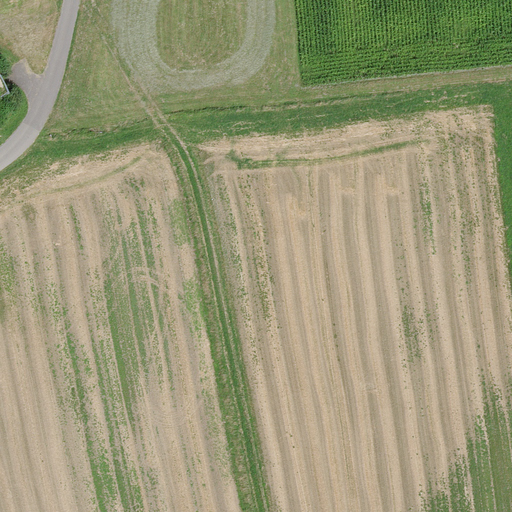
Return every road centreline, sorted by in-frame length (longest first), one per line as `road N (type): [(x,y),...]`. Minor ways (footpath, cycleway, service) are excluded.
road 1 (track): [(83,0),(159,117),(195,194),(256,511)]
road 2 (unclassified): [(67,0),(42,100),(0,156)]
